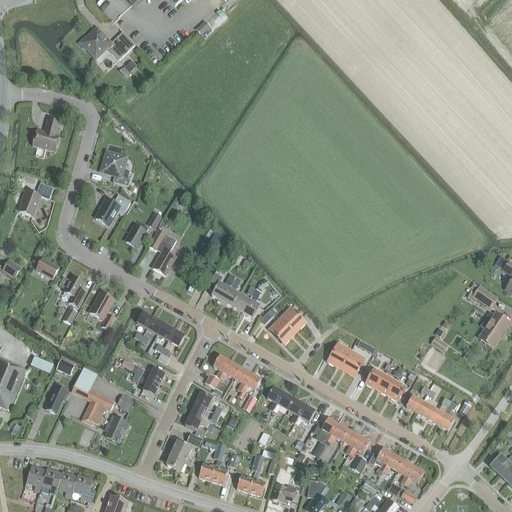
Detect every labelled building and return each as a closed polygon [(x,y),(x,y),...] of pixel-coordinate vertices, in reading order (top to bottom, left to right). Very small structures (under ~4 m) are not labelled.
[(201,37),(210,28),(205,22),(195,31),(201,37)] [(110,45),(96,31),(87,40),(85,39),(79,45),(85,51),(86,50),(95,60),(107,49),(118,62),(135,47),(122,34),(110,45)] [(129,75),(137,67),(132,62),(124,69),(129,75)] [(56,138),(59,125),(48,122),(44,134),(36,132),(32,148),(54,154),(59,138),(56,138)] [(128,188),(130,180),(127,179),(129,173),(122,171),(125,160),(112,157),(113,155),(106,153),(104,160),(106,160),(102,173),(115,176),(112,184),(128,188)] [(49,201),(53,190),(40,185),(36,196),(25,192),(22,199),(24,200),(19,213),(32,219),(40,198),(49,201)] [(122,217),(130,204),(118,197),(113,205),(105,201),(101,207),(102,208),(95,221),(108,228),(116,214),(122,217)] [(154,232),(162,219),(154,214),(147,227),(154,232)] [(145,234),(148,230),(143,227),(141,232),(134,228),(125,243),(137,250),(145,235),(145,234)] [(169,255),(173,248),(176,242),(160,233),(158,232),(148,249),(155,253),(155,252),(161,255),(152,270),(165,278),(176,259),(169,255)] [(217,232),(210,244),(217,248),(224,236),(217,232)] [(501,258),(495,266),(498,268),(503,271),(508,263),(501,258)] [(52,281),(58,271),(41,261),(35,272),(52,281)] [(14,280),(20,271),(8,263),(2,272),(14,280)] [(511,265),(508,263),(502,272),(511,279),(511,265)] [(225,306),(232,309),(239,297),(234,294),(240,282),(229,276),(223,288),(218,285),(221,280),(214,275),(207,288),(214,292),(211,298),(218,301),(217,303),(225,306)] [(83,300),(77,296),(84,285),(72,279),(64,294),(64,295),(61,300),(67,303),(70,298),(71,299),(68,305),(77,310),(83,300)] [(476,293),(479,289),(473,285),(470,289),(476,293)] [(252,298),(256,291),(250,288),(246,295),(251,298),(252,298)] [(474,304),(477,300),(490,310),(496,301),(479,289),(476,293),(475,295),(472,292),(467,299),(474,304)] [(249,302),(242,315),(252,321),(259,308),(254,305),(256,301),(260,294),(256,291),(252,298),(251,298),(249,302)] [(102,322),(113,302),(100,294),(89,314),(102,322)] [(249,302),(239,297),(232,309),(242,315),(249,302)] [(291,307),(280,318),(295,334),(306,324),(291,307)] [(70,326),(77,314),(69,309),(62,322),(70,326)] [(32,323),(35,317),(30,314),(26,320),(32,323)] [(146,331),(153,320),(142,314),(136,325),(146,331)] [(109,333),(116,320),(108,316),(101,328),(109,333)] [(492,349),(508,324),(495,316),(479,340),(492,349)] [(267,326),(269,328),(283,345),(295,334),(280,318),(269,328),(267,326)] [(157,337),(163,326),(153,320),(146,331),(157,337)] [(167,343),(174,332),(163,326),(157,337),(167,343)] [(440,339),(443,334),(439,330),(435,336),(440,339)] [(174,332),(167,343),(178,349),(184,338),(174,332)] [(139,343),(142,338),(137,334),(134,340),(139,343)] [(142,338),(139,343),(145,346),(148,341),(142,338)] [(443,354),(448,347),(435,339),(430,346),(443,354)] [(338,344),(327,364),(340,371),(351,352),(338,345),(339,342),(338,344)] [(366,347),(360,343),(357,347),(364,352),(366,347)] [(160,355),(163,350),(157,346),(154,351),(160,355)] [(0,409),(8,413),(25,372),(0,361),(0,352),(1,350),(0,349),(0,409)] [(163,350),(160,355),(166,358),(169,353),(163,350)] [(351,352),(340,371),(353,379),(365,360),(351,352)] [(36,358),(32,367),(51,375),(55,366),(36,358)] [(219,381),(229,363),(219,358),(213,368),(219,372),(215,379),(210,376),(205,386),(213,391),(219,381)] [(69,377),(73,368),(61,362),(56,371),(69,377)] [(234,381),(240,370),(229,363),(219,381),(222,383),(226,376),(234,381)] [(120,384),(125,372),(110,366),(105,378),(120,384)] [(110,413),(115,404),(90,391),(97,377),(83,369),(76,384),(71,394),(91,403),(83,420),(92,424),(93,423),(97,425),(105,410),(110,413)] [(135,375),(140,378),(143,372),(137,369),(135,375)] [(147,381),(159,387),(164,376),(153,370),(147,381)] [(240,394),(251,376),(240,370),(234,381),(241,385),(237,392),(240,394)] [(374,370),(365,386),(375,392),(384,376),(374,370)] [(147,381),(140,378),(135,375),(132,381),(137,384),(138,383),(145,387),(142,392),(153,398),(159,387),(147,381)] [(251,376),(240,394),(244,396),(248,389),(254,393),(261,381),(251,376)] [(384,376),(375,392),(386,398),(395,382),(384,376)] [(395,382),(386,398),(397,404),(406,389),(395,382)] [(56,416),(62,403),(65,404),(69,394),(66,392),(67,392),(56,387),(45,411),(56,416)] [(426,397),(429,391),(425,388),(423,388),(420,393),(426,397)] [(220,398),(222,394),(215,389),(212,394),(220,398)] [(272,413),(282,395),(273,389),(266,400),(273,404),(269,411),(272,413)] [(429,391),(426,397),(432,400),(435,395),(429,391)] [(195,406),(206,411),(213,414),(219,417),(222,411),(216,408),(215,410),(208,407),(211,400),(200,395),(195,406)] [(287,412),(293,401),(282,395),(272,413),(276,415),(280,408),(287,412)] [(117,406),(121,409),(120,411),(129,415),(134,403),(130,401),(121,397),(117,406)] [(249,414),(257,401),(250,397),(242,411),(249,414)] [(234,406),(236,401),(231,398),(228,403),(234,406)] [(416,415),(422,404),(412,398),(405,409),(416,415)] [(437,426),(450,403),(444,400),(441,405),(442,405),(438,413),(433,410),(426,421),(437,426)] [(291,423),(294,425),(304,407),(293,401),(287,412),(295,416),(291,423)] [(465,418),(472,405),(465,402),(458,414),(465,418)] [(450,403),(437,426),(448,433),(454,422),(447,418),(451,411),(453,412),(456,407),(450,403)] [(426,421),(433,410),(422,404),(416,415),(426,421)] [(201,422),(206,411),(195,406),(190,417),(201,422)] [(294,425),(298,427),(302,420),(308,424),(314,413),(304,407),(294,425)] [(216,423),(219,417),(213,414),(210,420),(216,423)] [(214,428),(201,422),(190,417),(185,428),(196,433),(199,426),(206,430),(206,432),(211,434),(214,428)] [(233,430),(238,421),(231,418),(227,427),(233,430)] [(128,426),(113,419),(111,423),(110,423),(107,429),(106,429),(105,432),(108,433),(105,439),(117,444),(124,430),(126,431),(128,426)] [(325,447),(327,444),(337,426),(333,424),(334,422),(329,419),(328,421),(327,420),(324,426),(319,424),(313,434),(318,437),(319,435),(325,438),(322,445),(325,447)] [(342,443),(348,432),(337,426),(327,444),(330,446),(334,439),(342,443)] [(509,440),(511,436),(511,432),(508,430),(503,435),(509,440)] [(349,456),(359,438),(348,432),(342,443),(349,447),(345,454),(349,456)] [(264,447),(269,437),(263,434),(258,444),(264,447)] [(199,450),(203,441),(190,435),(186,444),(199,450)] [(359,438),(349,456),(352,458),(356,451),(363,455),(369,444),(359,438)] [(171,456),(192,466),(194,461),(188,458),(192,450),(177,443),(171,456)] [(294,450),(299,453),(303,446),(298,443),(294,450)] [(217,462),(222,446),(217,444),(212,460),(217,462)] [(320,455),(325,447),(319,444),(316,449),(318,453),(320,455)] [(215,467),(210,483),(223,487),(227,472),(218,470),(225,447),(222,446),(217,462),(215,467)] [(382,475),(392,456),(388,454),(389,452),(384,450),(383,451),(382,451),(378,457),(373,454),(367,464),(372,467),(373,465),(380,469),(378,472),(382,475)] [(191,469),(192,466),(171,456),(166,467),(181,474),(185,466),(191,469)] [(236,470),(240,459),(230,456),(227,467),(236,470)] [(256,456),(251,472),(255,473),(260,458),(256,456)] [(397,474),(403,462),(392,456),(382,475),(379,480),(383,482),(386,476),(385,476),(389,469),(397,474)] [(490,468),(499,477),(509,466),(511,462),(511,461),(511,459),(511,458),(511,457),(506,462),(500,457),(490,468)] [(253,480),(248,495),(261,499),(265,484),(257,481),(263,459),(260,458),(255,473),(253,480)] [(359,475),(366,462),(358,458),(350,470),(359,475)] [(274,477),(278,465),(271,462),(267,475),(274,477)] [(326,471),(329,466),(322,462),(319,467),(326,471)] [(404,487),(414,469),(403,462),(397,474),(404,478),(400,484),(404,487)] [(210,483),(215,467),(212,466),(211,467),(202,465),(198,479),(210,483)] [(511,468),(509,466),(499,477),(507,485),(511,480),(511,468)] [(46,473),(31,468),(24,489),(25,490),(27,483),(36,485),(34,492),(40,494),(42,485),(46,473)] [(317,477),(319,471),(311,468),(309,474),(317,477)] [(414,469),(404,487),(407,489),(411,482),(418,485),(424,474),(414,469)] [(61,476),(61,475),(46,471),(46,473),(42,485),(51,488),(49,495),(51,496),(55,497),(58,488),(57,488),(61,476)] [(303,487),(306,475),(299,473),(295,484),(303,487)] [(77,478),(62,474),(61,475),(61,476),(57,488),(58,488),(67,491),(65,498),(70,500),(73,491),(77,478)] [(253,480),(240,476),(236,491),(248,495),(253,480)] [(73,491),(82,494),(80,501),(91,504),(95,493),(89,491),(92,481),(77,477),(77,478),(73,491)] [(326,485),(329,481),(324,477),(320,481),(326,485)] [(374,496),(378,488),(366,481),(362,488),(374,496)] [(305,511),(321,511),(328,503),(319,497),(325,488),(319,484),(309,482),(307,499),(313,500),(305,511)] [(286,490),(276,487),(271,502),(282,505),(283,501),(291,504),(295,490),(286,488),(286,490)] [(396,498),(401,490),(397,487),(392,495),(396,498)] [(412,506),(416,499),(404,492),(400,499),(412,506)] [(343,510),(350,499),(343,494),(335,505),(343,510)] [(380,511),(396,511),(398,510),(388,503),(384,508),(378,502),(378,501),(370,495),(366,500),(370,503),(369,503),(374,507),(381,511),(380,511)] [(111,511),(127,511),(130,506),(113,499),(109,511),(111,511)] [(369,511),(370,511),(374,507),(369,503),(365,508),(369,511)]
